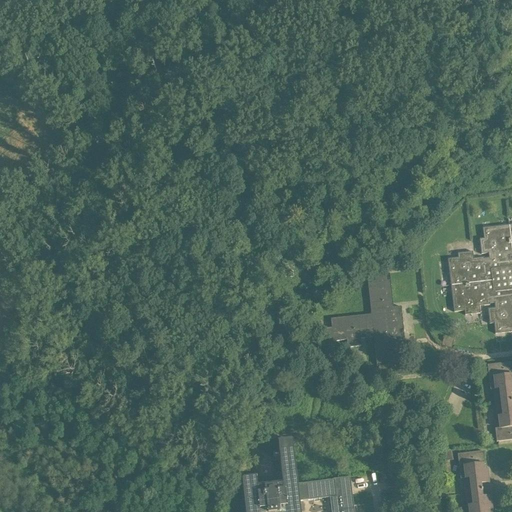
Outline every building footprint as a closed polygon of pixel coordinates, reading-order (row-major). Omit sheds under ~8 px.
[(511,225),(482,229),(484,239),(479,240),(481,255),(488,254),(488,258),(473,260),(472,252),(457,254),(458,259),(447,260),(454,313),(464,312),(465,316),(480,314),(479,307),(494,305),(495,309),(488,310),(489,325),(494,324),(495,335),(511,332),(511,225)] [(371,315),(330,319),(331,328),(324,329),(326,342),(346,340),(347,348),(361,347),(360,339),(373,338),(377,371),(386,370),(387,377),(400,375),(396,341),(404,341),(400,308),(393,308),(389,274),(376,276),(376,283),(367,283),(371,315)] [(451,349),(453,341),(443,338),(441,346),(451,349)] [(511,408),(511,409),(510,395),(511,394),(511,363),(487,366),(490,390),(493,390),(497,418),(498,418),(499,429),(494,429),(496,442),(511,440),(511,408)] [(256,479),(243,481),(246,511),(353,511),(350,479),(295,485),(290,442),(278,444),(283,487),(257,490),(256,479)] [(492,509),(492,508),(490,497),(482,498),(480,484),(489,483),(487,471),(484,471),(483,465),(485,465),(483,452),(457,455),(460,480),(464,479),(467,507),(468,507),(468,511),(488,511),(489,510),(492,509)]
